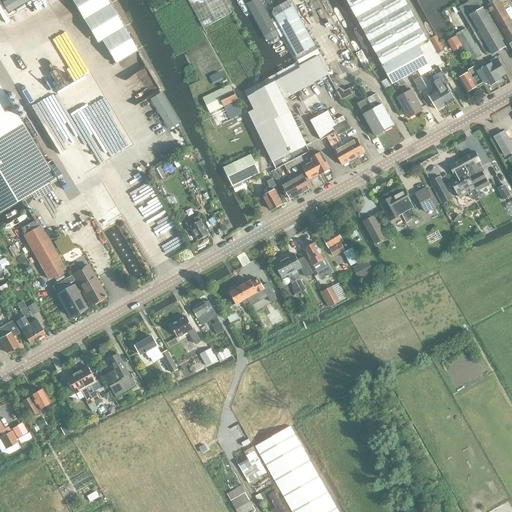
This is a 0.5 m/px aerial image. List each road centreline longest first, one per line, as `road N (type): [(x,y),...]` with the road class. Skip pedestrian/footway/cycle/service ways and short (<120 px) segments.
road 1 (unclassified): [(0,379),(511,94)]
road 2 (track): [(260,511),(221,439),(239,350),(193,270)]
road 3 (unknown): [(121,165),(138,147),(138,123),(75,25),(47,13),(11,28),(0,44)]
road 4 (unknown): [(416,147),(385,88),(334,62),(298,0)]
road 5 (unknown): [(0,62),(62,166),(102,174),(121,165)]
road 6 (unknown): [(174,280),(126,193),(121,165)]
